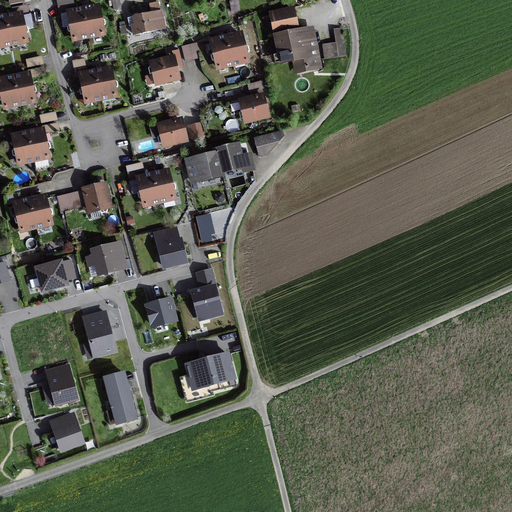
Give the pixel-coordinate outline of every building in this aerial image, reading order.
[(60,15),(68,13),(74,12),(72,0),(57,0),(58,4),(60,15)] [(120,9),(118,0),(110,0),(113,11),(120,9)] [(97,8),(89,9),(78,11),(74,12),(68,13),(70,25),(67,28),(67,32),(71,34),(73,40),(102,35),(101,28),(104,25),(103,21),(99,20),(97,8)] [(284,32),(296,30),(292,10),(270,15),(274,34),(284,32)] [(135,26),(132,27),(134,36),(152,32),(163,30),(159,13),(148,15),(134,18),(135,26)] [(20,15),(12,17),(1,19),(0,19),(0,47),(25,42),(24,36),(27,33),(26,28),(22,27),(20,15)] [(345,56),(341,29),(333,30),(335,43),(331,44),(333,58),(337,57),(345,56)] [(285,35),(275,37),(281,63),(292,60),(303,58),(305,69),(318,66),(310,30),(297,33),(291,34),(285,35)] [(240,35),(232,37),(220,40),(211,42),(213,54),(210,57),(211,61),(216,62),(217,69),(246,62),(245,55),(248,52),(247,48),(243,47),(240,35)] [(200,59),(197,44),(183,47),(186,62),(189,61),(197,59),(200,59)] [(36,66),(41,65),(39,58),(25,61),(26,68),(36,66)] [(149,74),(153,75),(155,84),(161,83),(177,79),(175,68),(172,59),(151,64),(151,66),(148,69),(149,74)] [(85,67),(83,60),(74,62),(75,69),(85,67)] [(77,76),(80,76),(86,74),(85,67),(75,69),(77,76)] [(109,70),(101,71),(90,74),(86,74),(80,76),(82,88),(79,91),(80,95),(84,96),(85,103),(115,96),(113,90),(117,87),(116,83),(111,81),(109,70)] [(0,100),(3,102),(4,108),(33,102),(32,96),(35,93),(34,88),(30,87),(28,75),(19,77),(9,79),(0,80),(0,89),(1,93),(0,93),(0,100)] [(247,86),(249,93),(254,95),(264,93),(261,82),(247,86)] [(240,119),(244,120),(245,122),(267,117),(262,97),(240,102),(242,111),(239,114),(240,119)] [(50,122),(54,121),(53,114),(39,117),(40,124),(50,122)] [(185,141),(180,121),(158,126),(160,135),(157,138),(158,143),(163,144),(163,147),(185,141)] [(43,135),(57,132),(55,124),(51,125),(41,127),(42,131),(43,135)] [(205,140),(202,125),(188,129),(192,143),(205,140)] [(12,156),(17,158),(18,164),(34,161),(36,168),(45,167),(47,164),(45,158),(47,158),(46,152),(49,149),(48,144),(44,143),(43,135),(42,131),(31,133),(24,135),(12,137),(15,149),(11,152),(12,156)] [(282,137),(281,133),(255,140),(259,157),(266,155),(282,137)] [(237,146),(215,152),(216,155),(220,171),(241,165),(242,168),(243,173),(252,170),(248,157),(240,159),(237,146)] [(204,158),(196,160),(201,180),(221,175),(221,174),(220,171),(216,155),(204,158)] [(144,168),(143,164),(126,168),(127,172),(144,168)] [(142,200),(144,206),(173,199),(171,193),(175,189),(174,185),(169,183),(167,172),(159,174),(148,177),(137,179),(140,191),(137,194),(138,199),(142,200)] [(93,188),(88,189),(84,191),(84,192),(88,206),(89,213),(98,210),(101,214),(106,213),(107,208),(109,208),(104,186),(94,188),(93,188)] [(82,192),(75,194),(63,197),(57,199),(61,213),(85,207),(82,192)] [(35,199),(25,202),(14,205),(17,216),(14,219),(15,223),(19,225),(21,231),(50,224),(48,218),(52,215),(51,210),(46,209),(43,197),(35,199)] [(178,228),(153,234),(161,268),(186,262),(178,228)] [(99,277),(127,269),(119,241),(91,250),(99,277)] [(41,290),(67,283),(60,257),(34,264),(41,290)] [(220,309),(208,268),(196,272),(202,291),(190,295),(196,316),(220,309)] [(178,322),(171,298),(144,305),(150,329),(178,322)] [(82,321),(93,356),(116,349),(106,314),(82,321)] [(192,390),(237,377),(229,348),(184,361),(192,390)] [(46,374),(54,406),(79,399),(70,368),(46,374)] [(115,424),(138,418),(124,368),(101,375),(115,424)] [(61,451),(85,442),(80,429),(56,437),(61,451)]
